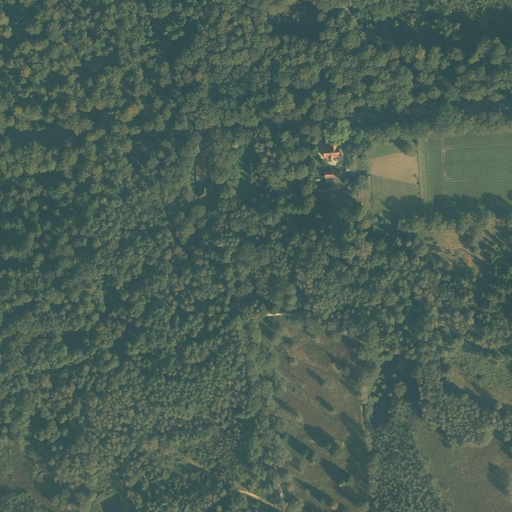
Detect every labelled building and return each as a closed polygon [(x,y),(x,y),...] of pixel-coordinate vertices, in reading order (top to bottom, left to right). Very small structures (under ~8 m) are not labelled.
[(199,160),(199,161),(205,160),(204,151),(204,152),(203,149),(204,149),(204,147),(205,147),(204,139),(197,140),(197,147),(198,147),(199,160)] [(329,158),(329,159),(333,159),(333,156),(339,156),(338,147),(336,147),(336,143),(332,143),(331,143),(331,146),(326,146),(326,148),(324,148),(324,157),(327,157),(327,158),(329,158)] [(195,160),(197,177),(206,176),(205,160),(199,161),(199,160),(195,160)] [(336,184),(336,177),(326,178),(326,185),(336,184)] [(197,185),(197,197),(209,197),(208,185),(197,185)]
